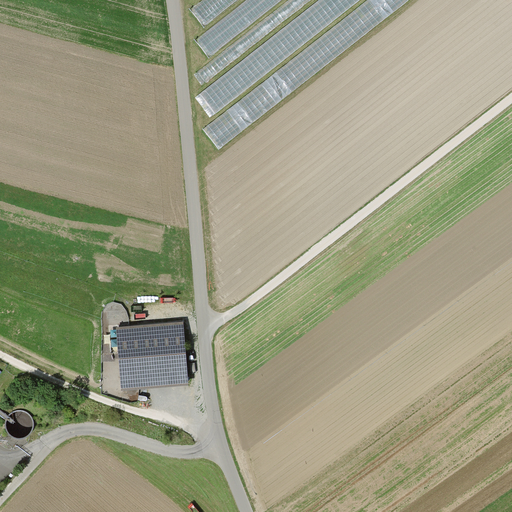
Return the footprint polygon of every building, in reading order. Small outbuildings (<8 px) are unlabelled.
[(210,87),(211,115),(363,0),(321,0),(313,7),(313,11),(297,23),(297,29),(291,29),(282,36),(276,37),(210,87)] [(247,0),(210,29),(210,57),(248,27),(253,27),(253,37),(247,41),(238,41),(211,63),(211,78),(226,66),(226,61),(230,61),(256,40),(256,29),(262,36),(291,13),(300,6),(295,0),(293,0),(288,4),(288,8),(285,10),(276,10),(276,5),(282,0),(247,0)] [(368,31),(409,0),(368,0),(353,11),(368,31)] [(197,23),(210,23),(209,1),(197,1),(197,23)] [(208,130),(220,146),(282,101),(270,85),(208,130)] [(183,322),(115,328),(119,390),(188,385),(183,322)] [(30,436),(33,432),(34,428),(34,423),(32,419),(29,415),(25,413),(20,412),(16,412),(11,414),(8,418),(6,422),(6,427),(7,431),(9,435),(13,438),(17,440),(22,440),(26,439),(30,436)]
